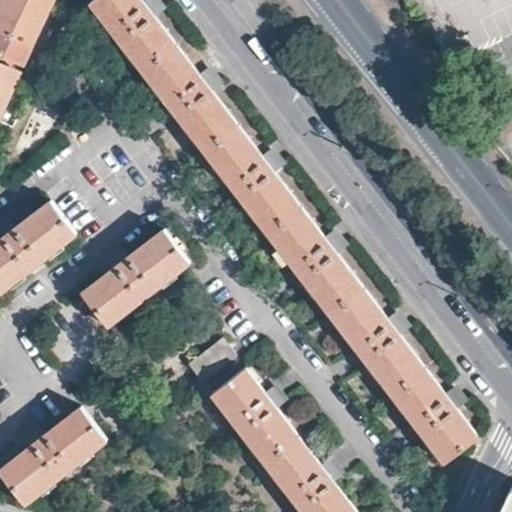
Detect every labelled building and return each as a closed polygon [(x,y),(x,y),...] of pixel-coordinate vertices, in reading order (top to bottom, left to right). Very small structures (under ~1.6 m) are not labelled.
[(0,0),(0,54),(23,65),(33,43),(52,0),(0,0)] [(91,0),(444,461),(477,436),(455,406),(461,402),(456,396),(455,394),(452,388),(445,393),(398,332),(403,328),(399,321),(397,319),(395,314),(388,318),(341,258),(346,253),(342,247),(340,244),(338,239),(331,244),(285,183),(289,179),(289,178),(289,177),(287,174),(285,171),(283,168),(282,165),(275,170),(228,109),(233,105),(233,104),(233,103),(230,100),(228,97),(227,93),(225,90),(217,95),(171,34),(178,29),(175,26),(172,22),(170,19),(168,15),(160,21),(144,0),(91,0)] [(0,113),(19,72),(0,63),(0,113)] [(0,291),(76,231),(76,230),(76,229),(51,198),(15,227),(9,221),(0,226),(0,291)] [(108,323),(190,260),(164,226),(127,255),(122,249),(108,258),(114,265),(83,290),(108,323)] [(238,354),(225,334),(190,360),(204,379),(238,354)] [(304,511),(360,511),(333,475),(338,470),(329,457),(322,462),(276,401),(282,395),(274,383),(266,388),(248,364),(213,391),(304,511)] [(45,432),(40,426),(37,429),(33,431),(30,433),(26,434),(32,443),(0,468),(27,501),(108,438),(81,404),(45,432)] [(499,511),(511,511),(511,485),(511,486),(499,511)]
